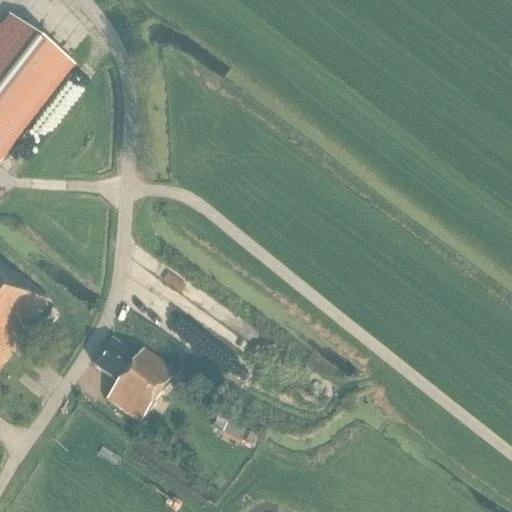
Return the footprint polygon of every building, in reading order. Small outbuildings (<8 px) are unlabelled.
[(10,17),(0,30),(0,163),(75,67),(10,17)] [(51,305),(0,265),(0,369),(37,322),(48,330),(58,318),(47,310),(51,305)] [(93,368),(118,386),(107,402),(140,426),(176,376),(144,352),(137,360),(113,342),(108,349),(107,349),(93,368)] [(233,416),(225,430),(242,440),(249,425),(233,416)] [(252,436),(251,436),(246,434),(243,443),(251,446),(255,437),(252,436)]
